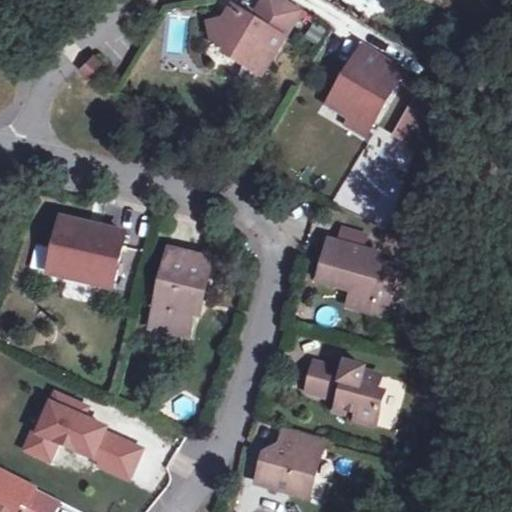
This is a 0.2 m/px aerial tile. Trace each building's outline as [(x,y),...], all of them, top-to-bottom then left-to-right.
[(305,12),(285,0),(269,0),(259,18),(252,19),(236,10),(228,23),(212,26),(216,42),(230,51),(227,55),(247,67),(249,62),(268,73),(305,12)] [(437,0),(410,0),(413,5),(426,9),(437,4),(437,0)] [(401,69),(360,44),(325,102),(348,116),(352,109),(370,120),(401,69)] [(75,68),(86,79),(102,64),(91,53),(75,68)] [(388,133),(410,146),(432,110),(410,96),(388,133)] [(370,120),(352,109),(348,116),(345,122),(362,133),(370,120)] [(52,275),(115,289),(128,236),(102,230),(100,235),(89,232),(91,227),(64,221),(52,275)] [(339,225),(336,237),(362,244),(365,231),(339,225)] [(381,302),(391,305),(401,270),(365,260),(367,252),(332,243),(322,283),(356,293),(352,309),(378,315),(381,302)] [(200,300),(206,302),(216,263),(172,253),(154,329),(190,339),(200,300)] [(387,318),(391,305),(381,302),(378,315),(387,318)] [(369,370),(349,365),(347,373),(317,365),(310,393),(344,402),(341,410),(361,415),(360,421),(380,426),(388,394),(381,392),(385,378),(368,374),(369,370)] [(177,389),(165,410),(189,423),(200,402),(177,389)] [(81,406),(60,395),(42,434),(38,432),(30,451),(52,461),(61,443),(105,463),(103,467),(132,480),(145,452),(108,435),(110,430),(87,420),(77,415),(81,406)] [(91,410),(81,406),(77,415),(87,420),(91,410)] [(317,457),(324,458),(329,442),(288,431),(284,446),(268,456),(260,486),(306,498),(317,457)] [(313,500),(324,458),(317,457),(306,498),(313,500)] [(16,511),(21,504),(29,507),(38,490),(1,472),(0,474),(0,511),(16,511)] [(56,511),(62,502),(38,490),(29,507),(21,504),(16,511),(56,511)]
